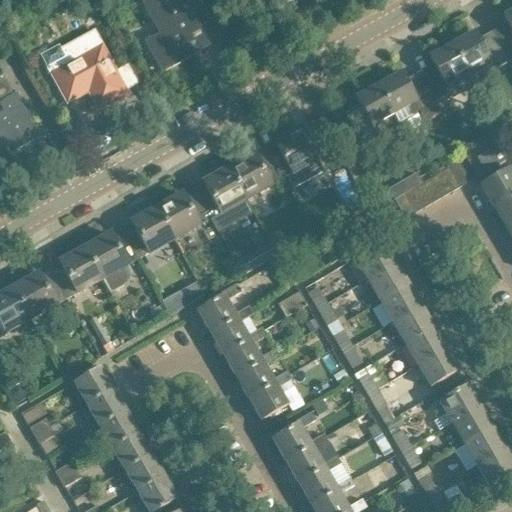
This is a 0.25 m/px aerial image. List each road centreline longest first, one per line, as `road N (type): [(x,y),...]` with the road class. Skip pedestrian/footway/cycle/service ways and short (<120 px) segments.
road 1 (residential): [(0,238),(432,0)]
road 2 (residential): [(295,511),(197,344),(126,383)]
road 3 (residential): [(511,258),(485,210),(460,196),(387,236)]
